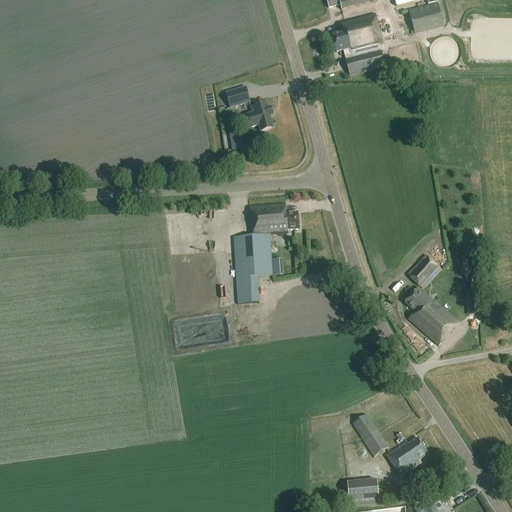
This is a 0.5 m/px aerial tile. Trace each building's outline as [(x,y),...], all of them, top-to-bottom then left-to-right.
[(372,3),(371,0),(325,0),(328,9),(340,6),(341,11),(372,3)] [(414,35),(444,28),(437,4),(408,12),(414,35)] [(386,69),(379,43),(382,42),(375,15),(340,24),(342,32),(332,35),(336,53),(343,51),(347,69),(350,78),(386,69)] [(229,109),(249,103),(245,88),(225,94),(229,109)] [(270,108),(267,109),(265,103),(250,108),(252,114),(247,116),(251,128),(258,126),(260,132),(273,129),(269,117),(273,116),(270,108)] [(233,151),(243,150),(241,138),(240,132),(230,134),(231,140),(233,151)] [(250,210),(251,237),(234,239),(238,305),(259,304),(258,278),(272,277),(270,236),(288,235),(288,232),(299,231),(298,214),(286,215),(285,207),(250,210)] [(477,239),(469,242),(471,248),(479,246),(477,239)] [(423,289),(440,270),(426,256),(407,276),(419,288),(420,287),(423,289)] [(438,347),(459,325),(419,289),(405,304),(414,313),(407,320),(438,347)] [(477,292),(465,294),(466,305),(479,303),(477,292)] [(374,459),(389,449),(367,415),(352,425),(374,459)] [(400,443),(405,440),(402,435),(396,438),(400,443)] [(419,461),(428,456),(417,440),(408,446),(407,444),(403,447),(402,445),(386,457),(401,478),(421,464),(419,461)] [(349,508),(379,505),(377,481),(347,483),(349,508)] [(424,511),(437,511),(433,503),(423,507),(424,511)]
